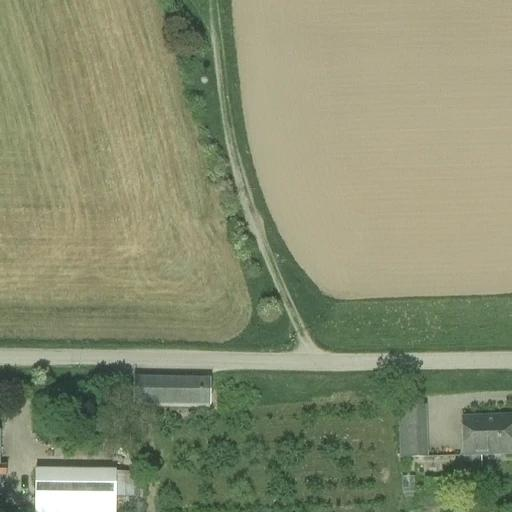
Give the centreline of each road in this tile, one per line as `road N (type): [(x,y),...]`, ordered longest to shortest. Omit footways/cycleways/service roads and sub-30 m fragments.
road 1 (unclassified): [(511,360),(0,356)]
road 2 (track): [(194,0),(213,34),(236,196),(282,310),(314,361)]
